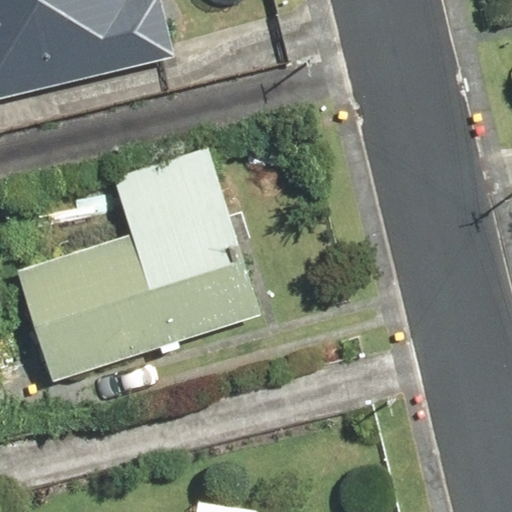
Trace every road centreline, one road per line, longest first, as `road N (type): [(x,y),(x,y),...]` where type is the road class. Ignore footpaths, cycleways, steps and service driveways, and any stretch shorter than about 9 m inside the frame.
road 1 (residential): [(503,511),(374,0)]
road 2 (unknown): [(23,449),(463,352)]
